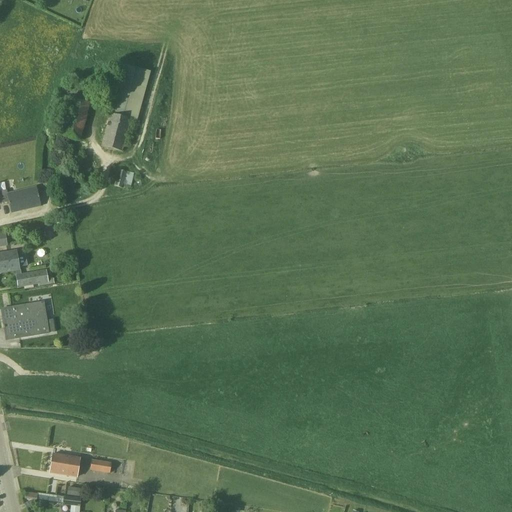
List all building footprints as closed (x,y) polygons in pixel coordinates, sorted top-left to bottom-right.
[(137,122),(150,72),(124,65),(110,114),(109,114),(100,147),(122,152),(131,120),(137,122)] [(80,141),(90,104),(66,97),(55,134),(80,141)] [(130,190),(131,186),(134,173),(118,170),(113,186),(130,190)] [(12,213),(40,207),(36,188),(8,194),(12,213)] [(0,273),(19,270),(15,251),(0,253),(0,273)] [(46,272),(16,277),(18,289),(48,284),(46,272)] [(46,319),(43,302),(0,309),(6,341),(49,334),(48,332),(54,331),(52,318),(46,319)] [(77,478),(80,458),(52,454),(49,473),(77,478)] [(109,474),(111,463),(91,460),(89,471),(109,474)] [(79,497),(80,489),(67,487),(66,496),(79,497)] [(80,507),(81,498),(64,497),(63,505),(80,507)]
